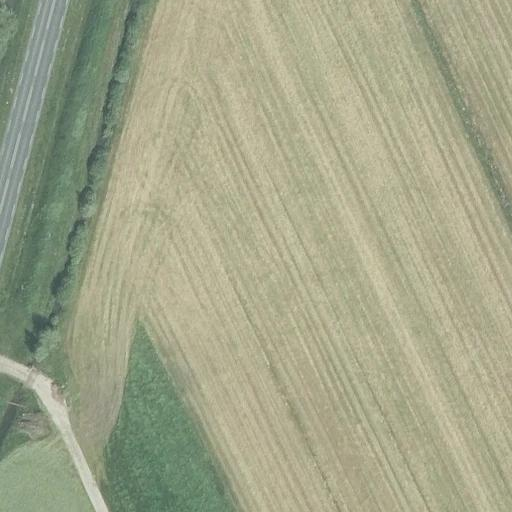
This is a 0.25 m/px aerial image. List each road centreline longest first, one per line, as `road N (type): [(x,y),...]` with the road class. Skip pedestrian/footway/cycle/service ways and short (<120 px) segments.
road 1 (primary): [(0,203),(52,0)]
road 2 (track): [(0,365),(44,387),(100,511)]
